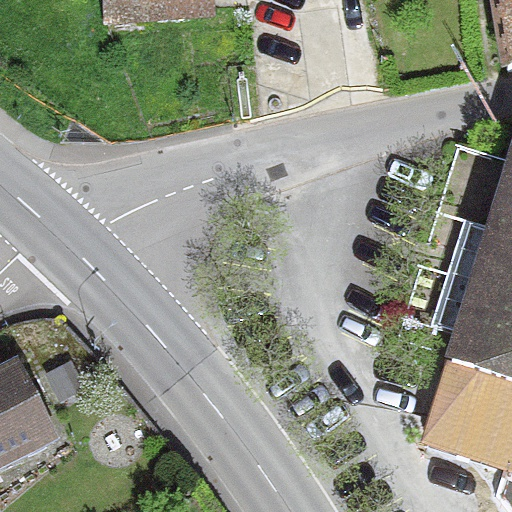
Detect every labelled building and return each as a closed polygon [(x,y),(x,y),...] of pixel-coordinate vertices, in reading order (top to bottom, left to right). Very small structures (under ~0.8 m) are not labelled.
[(213,0),(102,0),(104,23),(214,16),(213,0)] [(511,63),(511,0),(492,0),(503,65),(511,63)] [(511,143),(421,445),(511,472),(511,143)] [(19,355),(0,364),(0,467),(61,438),(19,355)] [(72,360),(46,374),(61,402),(87,388),(72,360)]
